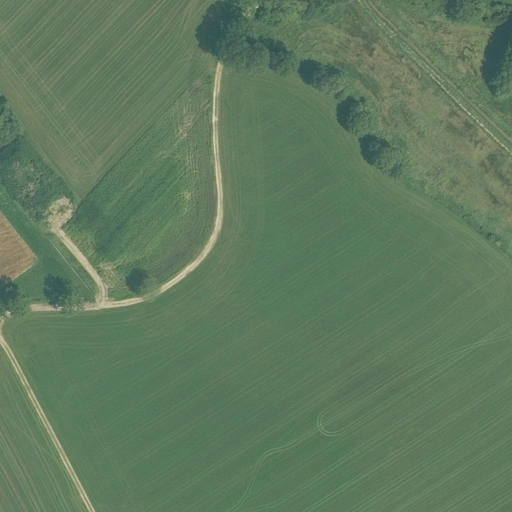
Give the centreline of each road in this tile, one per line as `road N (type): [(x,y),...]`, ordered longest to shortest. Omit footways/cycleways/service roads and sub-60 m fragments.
road 1 (track): [(263,0),(234,27),(221,65),(215,117),(222,226),(202,261),(123,305),(19,309),(0,319)]
road 2 (track): [(0,337),(93,511)]
